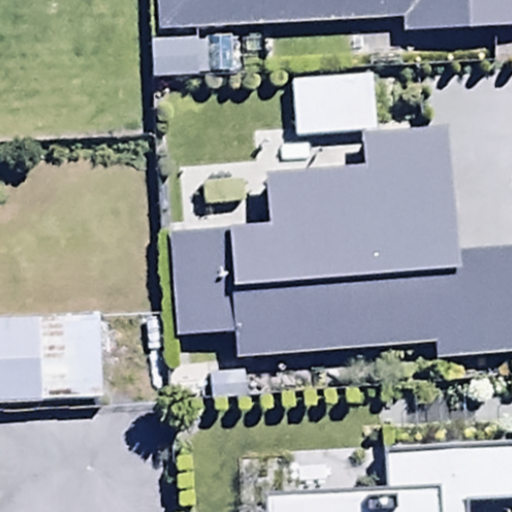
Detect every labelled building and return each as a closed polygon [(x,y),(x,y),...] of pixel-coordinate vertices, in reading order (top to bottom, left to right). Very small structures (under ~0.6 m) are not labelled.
[(511,0),(151,0),(153,43),(145,43),(146,89),(203,87),(202,33),(403,28),(404,44),(511,41),(511,0)] [(289,91),(292,145),(371,142),(369,88),(289,91)] [(233,348),(235,368),(434,355),(436,374),(511,369),(511,260),(457,264),(450,142),(358,147),(360,178),(265,183),(268,237),(172,243),(179,351),(233,348)] [(35,323),(0,323),(0,413),(37,413),(35,323)] [(264,511),(511,511),(511,457),(384,462),(385,502),(264,506),(264,511)]
